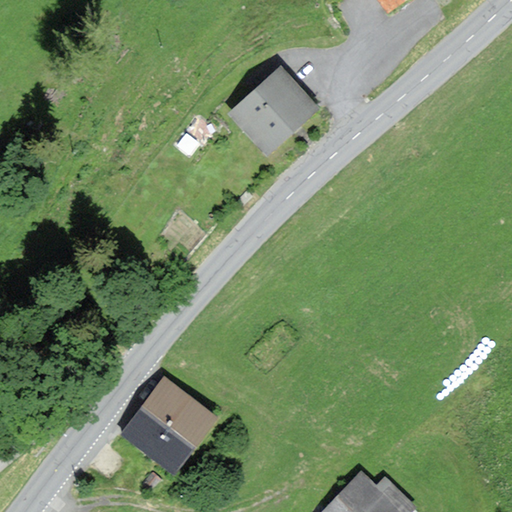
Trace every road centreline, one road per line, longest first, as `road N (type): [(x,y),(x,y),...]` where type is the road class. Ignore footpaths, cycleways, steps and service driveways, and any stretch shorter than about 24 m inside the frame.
road 1 (primary): [(124,378),(289,191),(510,0)]
road 2 (primary): [(20,511),(124,378)]
road 3 (residential): [(0,459),(103,376),(124,378)]
road 4 (track): [(31,497),(52,509),(112,501),(172,511)]
